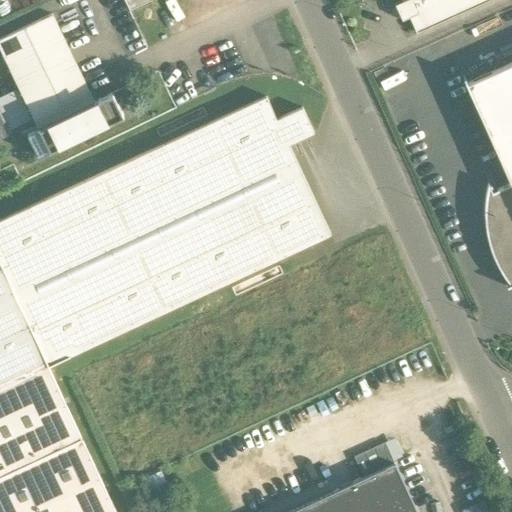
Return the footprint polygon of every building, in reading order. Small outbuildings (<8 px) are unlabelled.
[(129,0),(134,9),(151,0),(129,0)] [(400,0),(402,2),(394,6),(401,21),(408,17),(416,34),(489,0),(400,0)] [(93,103),(51,15),(0,39),(0,50),(38,129),(93,103)] [(511,63),(467,84),(464,77),(462,78),(510,184),(491,192),(488,184),(484,210),(486,237),(495,262),(509,285),(506,286),(507,288),(511,285),(511,63)] [(93,103),(38,129),(49,152),(122,116),(111,94),(93,103)] [(265,97),(0,221),(0,266),(47,367),(330,235),(288,145),(313,133),(301,108),(276,120),(265,97)] [(0,266),(0,511),(114,511),(48,369),(47,367),(0,266)] [(364,478),(291,511),(415,511),(385,445),(355,459),(364,478)]
